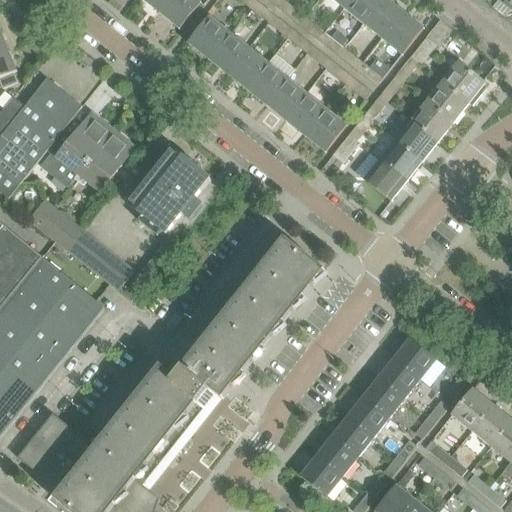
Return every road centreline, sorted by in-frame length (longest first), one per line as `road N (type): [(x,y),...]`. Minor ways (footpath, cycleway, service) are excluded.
road 1 (residential): [(392,265),(66,0)]
road 2 (tertiary): [(211,511),(249,467),(283,402),(392,265)]
road 3 (residential): [(511,359),(392,265)]
road 4 (tertiary): [(392,265),(468,169)]
